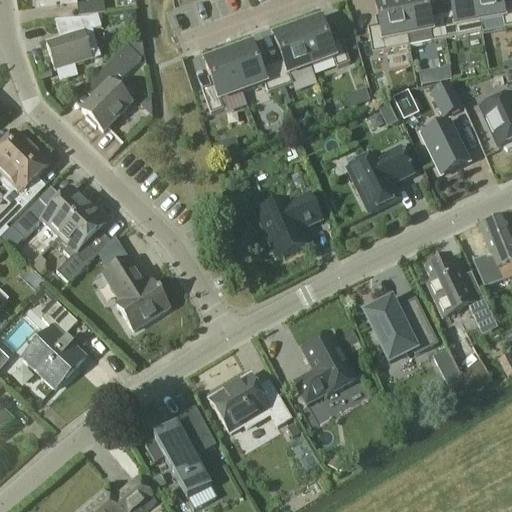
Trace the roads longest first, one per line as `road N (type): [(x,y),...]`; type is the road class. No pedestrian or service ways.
road 1 (residential): [(230,333),(169,242),(36,112),(4,0)]
road 2 (residential): [(230,333),(511,200)]
road 3 (residential): [(0,508),(118,408),(230,333)]
road 4 (residential): [(307,0),(174,47)]
